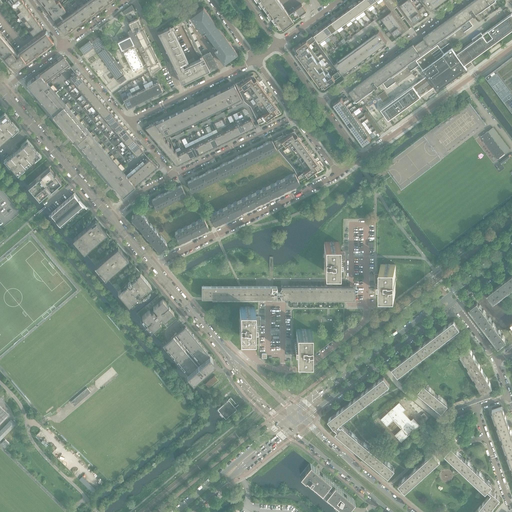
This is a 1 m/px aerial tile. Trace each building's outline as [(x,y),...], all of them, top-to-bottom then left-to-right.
[(63,11),(54,0),(40,0),(54,18),(63,11)] [(56,22),(58,24),(64,33),(67,31),(69,30),(73,27),(76,25),(75,25),(77,23),(80,21),(80,22),(82,20),(84,19),(84,18),(86,17),(88,15),(89,15),(91,14),(93,12),(95,10),(97,9),(100,7),(102,6),(104,4),(106,2),(106,3),(108,1),(109,0),(68,0),(68,1),(63,4),(62,5),(65,10),(67,13),(65,15),(61,18),(56,22)] [(257,0),(262,5),(266,11),(270,17),(275,23),(279,29),(290,21),(299,14),(300,13),(303,12),(306,9),(303,6),(301,3),(305,1),(303,0),(257,0)] [(432,50),(433,49),(434,47),(436,45),(437,44),(441,49),(449,43),(450,44),(466,33),(464,31),(473,25),(469,20),(474,16),(477,14),(479,12),(485,8),(491,4),(496,0),(495,0),(473,0),(423,37),(424,38),(423,39),(420,42),(414,45),(413,44),(354,87),(354,88),(349,92),(350,93),(348,94),(353,100),(354,101),(355,100),(356,102),(362,98),(367,94),(373,90),(375,88),(376,88),(378,86),(383,82),(387,88),(396,82),(397,83),(412,72),(411,70),(419,64),(416,60),(418,59),(420,57),(422,57),(423,56),(426,55),(428,54),(430,52),(432,50)] [(368,8),(362,0),(361,0),(358,3),(364,11),(368,8)] [(372,5),(368,0),(362,0),(368,8),(372,5)] [(403,10),(413,2),(410,0),(406,0),(400,5),(403,10)] [(444,0),(424,0),(431,10),(444,0)] [(17,12),(26,5),(23,1),(14,8),(17,12)] [(406,14),(416,7),(413,2),(403,10),(406,14)] [(364,11),(358,3),(353,6),(359,14),(360,14),(362,17),(366,14),(364,11)] [(20,16),(29,10),(26,5),(17,12),(20,16)] [(134,9),(132,5),(123,11),(125,14),(134,9)] [(237,53),(223,34),(203,6),(188,17),(189,17),(190,20),(191,20),(192,22),(192,23),(193,23),(194,25),(194,26),(195,25),(196,28),(197,28),(198,27),(199,30),(200,30),(201,33),(202,33),(205,31),(206,33),(206,34),(212,42),(214,44),(214,45),(215,44),(216,47),(214,48),(214,49),(213,49),(214,50),(214,49),(216,52),(215,52),(216,52),(218,55),(217,55),(220,58),(222,60),(221,60),(222,60),(222,61),(222,60),(224,63),(237,53)] [(359,14),(353,6),(349,9),(355,18),(359,14)] [(409,18),(419,11),(418,10),(416,7),(406,14),(409,18)] [(355,18),(349,9),(345,12),(351,21),(352,22),(356,19),(355,18)] [(23,21),(32,14),(29,10),(20,16),(23,21)] [(61,18),(65,15),(67,13),(65,10),(63,11),(54,18),(56,22),(61,18)] [(384,23),(394,16),(391,11),(381,19),(384,23)] [(420,14),(421,14),(419,12),(419,11),(409,18),(413,23),(421,17),(420,14)] [(351,21),(345,12),(340,16),(346,24),(351,21)] [(488,30),(492,37),(487,41),(484,36),(481,32),(472,39),(473,41),(456,53),(452,47),(444,53),(441,49),(437,44),(436,45),(434,47),(433,49),(432,50),(430,52),(428,54),(426,55),(423,56),(422,57),(420,57),(418,59),(416,60),(419,64),(427,75),(380,109),(388,120),(435,86),(437,89),(467,68),(464,65),(511,29),(511,13),(488,30)] [(26,25),(36,19),(32,14),(23,21),(26,25)] [(346,24),(340,16),(336,19),(341,26),(343,29),(348,26),(346,24)] [(388,27),(397,20),(394,16),(384,23),(388,27)] [(150,44),(150,45),(149,43),(150,42),(143,28),(142,28),(141,26),(138,18),(129,23),(132,29),(127,31),(130,36),(118,42),(122,49),(124,52),(123,52),(124,52),(132,70),(132,71),(143,65),(146,64),(151,74),(161,66),(158,61),(157,59),(150,44)] [(30,30),(39,23),(36,19),(26,25),(30,30)] [(341,26),(336,19),(331,22),(337,29),(341,26)] [(391,32),(401,25),(397,20),(388,27),(390,30),(391,32)] [(337,29),(331,22),(327,25),(332,32),(337,29)] [(42,28),(39,23),(30,30),(33,34),(36,32),(37,32),(42,28)] [(200,58),(187,65),(186,62),(188,61),(172,28),(174,27),(173,25),(171,26),(169,27),(158,32),(172,62),(175,67),(177,71),(176,71),(182,83),(202,73),(206,71),(209,69),(203,58),(203,56),(202,54),(199,55),(200,57),(200,58)] [(332,32),(327,25),(323,28),(329,37),(333,33),(332,32)] [(404,29),(401,25),(391,32),(392,34),(393,33),(395,36),(404,29)] [(329,37),(323,28),(318,31),(324,40),(329,37)] [(54,43),(49,36),(45,31),(36,38),(45,50),(54,43)] [(324,40),(318,31),(314,35),(320,43),(324,40)] [(345,72),(387,42),(379,31),(375,33),(376,35),(338,62),(337,61),(334,63),(340,71),(342,74),(343,74),(342,72),(344,71),(345,72)] [(0,52),(9,45),(2,37),(0,38),(0,52)] [(122,74),(118,68),(122,65),(119,60),(116,62),(98,37),(91,43),(89,41),(87,42),(88,42),(80,48),(79,48),(84,55),(84,54),(88,51),(94,47),(98,53),(101,58),(101,57),(104,61),(104,62),(107,66),(110,70),(113,74),(116,78),(116,79),(122,74)] [(45,50),(36,38),(27,44),(36,56),(45,50)] [(305,48),(308,45),(312,42),(309,38),(302,44),(305,48)] [(36,56),(27,44),(19,51),(27,62),(36,56)] [(297,53),(305,48),(302,44),(294,49),(297,53)] [(27,62),(19,51),(18,51),(20,53),(17,55),(16,54),(17,53),(9,45),(0,52),(0,54),(14,72),(27,62)] [(300,57),(311,49),(308,45),(305,48),(297,53),(300,57)] [(303,61),(314,53),(311,49),(300,57),(303,61)] [(213,57),(213,58),(210,52),(202,55),(204,58),(210,70),(218,66),(213,57)] [(305,65),(317,57),(314,53),(303,61),(305,65)] [(69,65),(63,56),(57,60),(64,68),(69,65)] [(511,56),(497,67),(493,70),(485,76),(503,101),(511,112),(511,56)] [(308,69),(320,60),(317,57),(305,65),(308,69)] [(64,68),(57,60),(53,64),(60,72),(64,68)] [(311,73),(323,64),(320,60),(308,69),(311,73)] [(60,72),(53,64),(48,67),(55,75),(60,72)] [(314,77),(325,68),(323,64),(311,73),(314,77)] [(55,75),(48,67),(44,70),(51,78),(55,75)] [(317,81),(328,72),(325,68),(314,77),(317,81)] [(51,78),(44,70),(40,74),(45,80),(46,81),(51,78)] [(330,83),(341,75),(338,71),(336,73),(331,76),(327,79),(330,83)] [(72,83),(80,76),(76,72),(72,75),(68,78),(72,83)] [(319,84),(327,79),(331,76),(328,72),(317,81),(319,84)] [(122,172),(49,86),(48,87),(46,84),(48,83),(46,81),(45,80),(40,74),(27,83),(36,94),(37,93),(39,95),(38,96),(73,137),(74,137),(76,140),(111,182),(112,181),(114,184),(113,184),(122,195),(133,184),(134,185),(135,185),(129,178),(128,176),(126,174),(124,176),(121,173),(122,172)] [(248,84),(256,79),(253,74),(244,79),(248,84)] [(120,84),(126,79),(124,75),(117,80),(120,84)] [(75,87),(83,80),(80,76),(72,83),(75,87)] [(239,91),(241,89),(244,87),(248,84),(244,79),(235,83),(239,91)] [(247,91),(259,82),(256,79),(248,84),(244,87),(247,91)] [(322,89),(330,83),(327,79),(319,84),(322,89)] [(78,91),(87,84),(83,80),(75,87),(78,91)] [(162,91),(157,80),(152,82),(158,93),(162,91)] [(158,93),(152,82),(148,84),(153,95),(158,93)] [(250,95),(261,86),(259,82),(247,91),(250,95)] [(82,95),(90,88),(87,84),(78,91),(82,95)] [(153,95),(148,84),(144,86),(149,97),(153,95)] [(155,140),(163,136),(216,110),(233,101),(236,106),(243,103),(234,84),(189,106),(158,122),(157,121),(145,127),(155,139),(155,140)] [(149,97),(144,86),(140,88),(145,99),(149,97)] [(253,99),(264,90),(261,86),(250,95),(253,99)] [(85,99),(93,92),(90,88),(82,95),(85,99)] [(145,99),(140,88),(135,90),(141,101),(145,99)] [(141,101),(135,90),(131,93),(136,103),(141,101)] [(255,103),(267,94),(264,90),(253,99),(255,103)] [(88,103),(97,96),(93,92),(85,99),(88,103)] [(136,103),(131,93),(127,95),(132,105),(136,103)] [(258,107),(270,98),(267,94),(255,103),(258,107)] [(132,105),(127,95),(122,97),(128,108),(132,105)] [(92,107),(100,99),(97,96),(88,103),(92,107)] [(261,110),(273,102),(270,98),(258,107),(261,110)] [(336,107),(343,102),(341,98),(334,103),(333,103),(333,104),(336,107)] [(95,110),(103,103),(100,99),(92,107),(95,110)] [(264,114),(268,111),(276,106),(273,102),(261,110),(264,114)] [(339,111),(346,106),(343,102),(336,107),(339,111)] [(98,114),(107,107),(103,103),(95,110),(98,114)] [(281,113),(276,106),(268,111),(272,117),(281,113)] [(342,115),(349,109),(346,106),(339,111),(342,115)] [(102,118),(110,111),(107,107),(98,114),(102,118)] [(351,113),(349,109),(342,115),(344,118),(351,113)] [(105,122),(113,115),(110,111),(102,118),(105,122)] [(263,121),(272,117),(268,111),(264,114),(259,118),(257,120),(259,124),(263,121)] [(347,122),(356,115),(353,112),(351,113),(344,118),(347,122)] [(0,142),(17,128),(5,114),(0,118),(0,142)] [(108,126),(117,119),(113,115),(105,122),(108,126)] [(350,126),(359,119),(356,115),(347,122),(350,126)] [(255,126),(250,116),(245,118),(250,128),(250,127),(254,125),(254,126),(255,126)] [(250,128),(245,118),(240,121),(245,130),(249,128),(250,128)] [(112,130),(120,123),(117,119),(108,126),(112,130)] [(352,130),(362,123),(359,119),(350,126),(352,130)] [(245,130),(240,121),(236,123),(241,133),(241,132),(245,130)] [(115,134),(123,127),(120,123),(112,130),(115,134)] [(241,133),(236,123),(231,125),(236,135),(236,134),(240,132),(240,133),(241,133)] [(355,133),(364,127),(362,123),(352,130),(355,133)] [(236,135),(231,125),(227,127),(231,137),(232,137),(231,136),(235,134),(236,135)] [(118,138),(126,131),(123,127),(115,134),(118,138)] [(231,137),(227,127),(222,130),(227,139),(231,137)] [(358,137),(367,130),(364,127),(355,133),(358,137)] [(510,149),(493,127),(480,136),(497,159),(510,149)] [(227,139),(222,130),(217,132),(222,142),(223,141),(222,141),(226,139),(227,139)] [(361,141),(370,134),(367,130),(358,137),(361,141)] [(121,142),(130,134),(126,131),(118,138),(121,142)] [(289,141),(297,135),(294,131),(285,135),(289,141)] [(222,142),(217,132),(213,134),(218,144),(218,143),(222,141),(222,142)] [(125,145),(133,138),(130,134),(121,142),(125,145)] [(218,144),(213,134),(208,136),(213,146),(213,145),(217,143),(217,144),(218,144)] [(363,144),(372,138),(370,134),(361,141),(363,144)] [(289,141),(285,135),(273,141),(278,149),(285,143),(289,141)] [(288,147),(300,139),(297,135),(289,141),(285,143),(288,147)] [(166,141),(165,139),(163,136),(155,140),(159,144),(167,140),(166,141)] [(213,146),(208,136),(204,139),(208,148),(209,148),(208,148),(212,146),(213,146)] [(128,149),(136,142),(133,138),(125,145),(128,149)] [(208,148),(204,139),(199,141),(204,151),(204,150),(208,148)] [(293,150),(303,143),(300,139),(288,147),(291,151),(293,150)] [(170,145),(167,140),(159,144),(163,149),(171,145),(170,145)] [(276,149),(272,140),(270,141),(263,144),(263,145),(259,147),(264,155),(276,149)] [(17,174),(40,155),(28,141),(5,160),(17,174)] [(204,151),(199,141),(194,143),(199,153),(199,152),(203,150),(203,151),(204,151)] [(131,153),(140,146),(136,142),(128,149),(131,153)] [(199,153),(194,143),(190,145),(195,155),(195,154),(199,152),(199,153)] [(296,154),(305,147),(303,143),(293,150),(296,154)] [(174,150),(171,145),(163,149),(167,154),(175,150),(175,149),(174,150)] [(195,155),(190,145),(185,148),(190,157),(194,155),(195,155)] [(143,150),(140,146),(131,153),(135,157),(139,154),(143,150)] [(264,155),(259,147),(256,148),(248,151),(249,152),(245,154),(249,162),(264,155)] [(299,157),(308,151),(305,147),(296,154),(299,157)] [(190,157),(185,148),(181,150),(186,160),(186,159),(190,157)] [(178,155),(176,152),(175,150),(167,154),(171,159),(178,155)] [(181,150),(176,152),(178,155),(181,162),(181,161),(185,159),(185,160),(186,160),(181,150)] [(302,161),(311,154),(308,151),(299,157),(297,159),(299,163),(302,161)] [(249,162),(245,154),(242,155),(241,155),(237,157),(234,158),(234,159),(231,161),(235,169),(249,162)] [(302,167),(314,158),(311,154),(302,161),(299,163),(302,167)] [(181,162),(178,155),(171,159),(176,164),(181,162)] [(157,166),(151,160),(149,158),(144,162),(151,171),(157,166)] [(309,168),(317,162),(314,158),(302,167),(305,171),(309,168)] [(235,169),(231,161),(227,162),(220,165),(220,166),(216,168),(220,176),(235,169)] [(151,171),(144,162),(140,166),(147,174),(151,171)] [(322,169),(317,162),(309,168),(313,174),(322,169)] [(147,174),(140,166),(136,170),(143,178),(147,174)] [(51,190),(61,181),(55,174),(50,168),(28,186),(39,199),(50,190),(50,191),(50,190),(51,189),(51,190)] [(220,176),(216,168),(213,170),(212,169),(209,171),(205,172),(205,173),(202,175),(206,183),(220,176)] [(299,180),(313,174),(309,168),(305,171),(300,174),(297,176),(299,180)] [(143,178),(136,170),(132,173),(139,181),(143,178)] [(139,181),(132,173),(128,176),(129,178),(135,185),(139,181)] [(299,182),(295,173),(282,179),(286,188),(290,186),(290,187),(297,183),(297,182),(299,182)] [(206,183),(202,175),(198,177),(198,176),(196,177),(191,179),(191,180),(187,182),(191,190),(206,183)] [(286,188),(282,179),(268,186),(272,195),(276,193),(276,194),(281,191),(283,190),(286,188)] [(185,194),(181,185),(177,187),(177,186),(170,190),(166,192),(170,201),(185,194)] [(272,195),(268,186),(253,194),(258,202),(261,200),(262,201),(269,197),(268,197),(272,195)] [(170,201),(166,192),(163,194),(162,193),(155,197),(156,198),(152,199),(152,200),(148,202),(150,207),(154,205),(156,208),(170,201)] [(84,207),(73,194),(51,213),(62,226),(63,223),(71,216),(72,217),(73,216),(74,216),(73,214),(79,209),(84,207)] [(258,202),(253,194),(239,201),(243,209),(247,207),(247,208),(254,204),(258,202)] [(243,209),(239,201),(225,208),(229,216),(232,214),(233,215),(240,211),(243,209)] [(229,216),(225,208),(210,215),(214,223),(218,221),(218,222),(226,218),(225,218),(229,216)] [(147,222),(143,216),(138,211),(134,215),(133,215),(131,216),(132,217),(131,217),(132,219),(137,225),(138,225),(140,228),(147,222)] [(155,290),(129,259),(95,220),(89,213),(67,232),(73,239),(84,253),(95,266),(94,267),(105,280),(106,279),(117,292),(129,305),(132,309),(155,290)] [(208,226),(204,218),(189,225),(193,234),(197,232),(204,229),(204,228),(208,226)] [(158,234),(152,226),(147,222),(140,228),(143,231),(142,231),(147,237),(148,237),(151,240),(158,234)] [(193,234),(189,225),(175,232),(179,241),(183,239),(190,236),(190,235),(193,234)] [(167,244),(162,239),(158,234),(151,240),(153,243),(158,249),(160,250),(162,249),(162,248),(167,244)] [(331,242),(324,242),(324,254),(324,256),(324,257),(327,257),(327,258),(324,258),(324,266),(324,270),(324,271),(331,271),(339,271),(339,261),(339,260),(344,260),(344,252),(339,252),(339,251),(339,242),(331,242)] [(380,275),(376,275),(376,282),(380,282),(380,284),(380,293),(388,293),(395,293),(395,281),(395,279),(395,278),(392,278),(392,277),(395,277),(395,276),(395,274),(395,264),(389,264),(388,264),(380,264),(380,274),(380,275)] [(504,294),(511,287),(511,278),(511,276),(505,280),(503,282),(498,286),(504,294)] [(354,286),(343,286),(277,286),(277,285),(201,285),(201,298),(247,297),(290,297),(290,299),(354,299),(354,286)] [(494,302),(504,294),(498,286),(493,290),(492,290),(490,292),(488,294),(487,294),(493,302),(494,302)] [(179,318),(174,312),(159,295),(136,314),(140,318),(142,320),(151,331),(151,332),(156,337),(179,318)] [(486,315),(482,310),(477,303),(477,302),(469,309),(473,314),(474,316),(475,317),(475,316),(479,321),(486,315)] [(255,323),(255,321),(255,319),(254,319),(254,307),(239,307),(239,321),(243,321),(243,322),(239,322),(239,336),(254,336),(254,323),(255,323)] [(496,328),(492,322),(486,315),(479,321),(483,326),(482,327),(484,329),(485,329),(488,334),(496,328)] [(454,320),(448,325),(441,330),(447,338),(460,328),(454,320)] [(216,361),(185,325),(176,332),(162,344),(193,380),(216,361)] [(506,340),(502,335),(496,328),(488,334),(492,339),(494,342),(494,341),(498,346),(498,347),(499,346),(500,345),(506,340)] [(311,358),(311,344),(311,343),(308,343),(308,342),(311,342),(311,329),(296,329),(296,341),(295,341),(295,346),(296,346),(296,358),(311,358)] [(442,341),(447,338),(441,330),(429,339),(435,347),(440,343),(441,344),(442,343),(443,342),(442,341)] [(430,351),(435,347),(429,339),(417,349),(423,356),(428,353),(428,354),(429,353),(431,352),(430,351)] [(476,360),(468,347),(460,352),(468,365),(476,360)] [(418,361),(423,356),(417,349),(404,358),(411,366),(415,362),(416,363),(418,362),(418,361)] [(398,376),(411,366),(404,358),(392,368),(398,376)] [(484,374),(476,360),(468,365),(471,371),(470,371),(471,374),(472,373),(474,377),(475,379),(484,374)] [(492,387),(488,381),(484,374),(475,379),(483,392),(485,391),(488,390),(490,388),(492,387)] [(208,387),(218,379),(214,376),(205,383),(208,387)] [(390,385),(384,377),(371,386),(377,394),(390,385)] [(436,394),(431,389),(424,384),(417,392),(429,402),(436,394)] [(377,394),(371,386),(359,396),(365,403),(370,400),(371,401),(373,399),(372,398),(377,394)] [(90,392),(87,388),(71,402),(74,406),(90,392)] [(448,404),(446,402),(436,394),(429,402),(442,412),(444,408),(447,405),(448,404)] [(365,403),(359,396),(347,405),(353,413),(357,409),(358,410),(361,409),(360,408),(365,403)] [(231,410),(238,404),(237,405),(236,403),(230,397),(217,409),(224,416),(231,410)] [(399,402),(381,419),(387,426),(393,420),(401,429),(395,434),(401,441),(419,425),(413,418),(411,420),(403,411),(405,409),(399,402)] [(353,413),(347,405),(334,415),(340,423),(345,419),(346,420),(348,418),(347,417),(353,413)] [(506,421),(504,413),(501,406),(492,409),(497,424),(506,421)] [(340,423),(334,415),(328,420),(334,427),(335,427),(338,424),(340,423)] [(0,439),(15,424),(11,420),(0,431),(0,439)] [(511,435),(509,428),(506,421),(497,424),(502,439),(511,435)] [(341,437),(347,429),(342,425),(340,423),(338,424),(335,427),(338,430),(335,433),(341,437)] [(359,439),(354,435),(355,434),(353,432),(352,433),(347,429),(341,437),(352,447),(359,439)] [(511,451),(511,436),(511,435),(502,439),(507,453),(511,451)] [(371,449),(366,445),(367,444),(364,442),(363,443),(359,439),(352,447),(364,457),(371,449)] [(445,454),(450,448),(445,442),(443,444),(442,442),(441,443),(442,445),(433,453),(439,459),(445,454)] [(458,453),(459,452),(457,450),(456,451),(451,447),(450,448),(445,454),(456,464),(463,457),(458,453)] [(383,459),(378,455),(379,454),(376,452),(376,453),(371,449),(364,457),(376,466),(383,459)] [(428,470),(440,460),(439,459),(433,453),(428,457),(428,456),(426,458),(425,458),(426,459),(422,463),(428,470)] [(470,464),(470,463),(468,461),(467,462),(463,457),(456,464),(467,475),(474,468),(470,464)] [(395,469),(389,464),(383,459),(376,466),(388,477),(395,469)] [(354,500),(323,474),(319,471),(310,463),(300,475),(309,483),(336,505),(334,508),(338,510),(339,506),(345,511),(354,500)] [(417,481),(428,470),(422,463),(417,468),(416,467),(414,469),(415,469),(410,474),(417,481)] [(481,474),(482,474),(480,471),(479,472),(474,468),(467,475),(478,486),(485,478),(481,474)] [(405,492),(417,481),(410,474),(405,478),(404,477),(402,479),(403,480),(398,484),(405,492)] [(491,486),(492,485),(485,478),(478,486),(489,496),(493,491),(494,489),(491,486)] [(494,505),(500,498),(493,491),(489,496),(487,498),(494,505)] [(491,510),(490,510),(494,505),(487,498),(477,510),(478,511),(490,511),(491,511),(491,510)]
